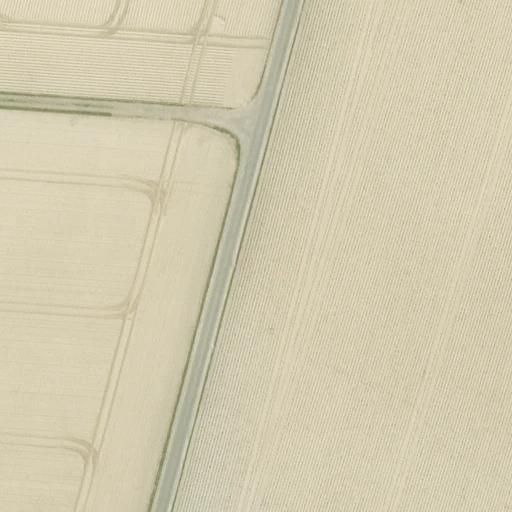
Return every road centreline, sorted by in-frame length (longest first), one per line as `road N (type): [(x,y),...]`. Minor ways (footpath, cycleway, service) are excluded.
road 1 (unclassified): [(161,511),(293,0)]
road 2 (track): [(0,100),(261,118)]
